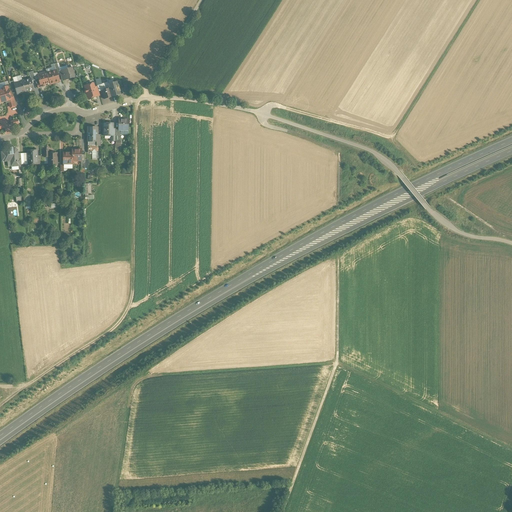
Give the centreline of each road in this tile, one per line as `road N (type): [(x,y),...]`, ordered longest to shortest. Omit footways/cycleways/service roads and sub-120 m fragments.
road 1 (track): [(201,0),(143,97),(253,111),(373,152),(457,231),(511,244)]
road 2 (track): [(338,203),(338,153),(262,123),(263,114),(272,104),(390,137),(480,0)]
road 3 (track): [(135,99),(132,293),(125,313),(0,406)]
road 4 (trunk): [(0,437),(250,275)]
road 5 (trunk): [(511,140),(250,275)]
road 6 (trunk): [(250,275),(511,151)]
road 7 (track): [(282,511),(335,366),(338,258)]
